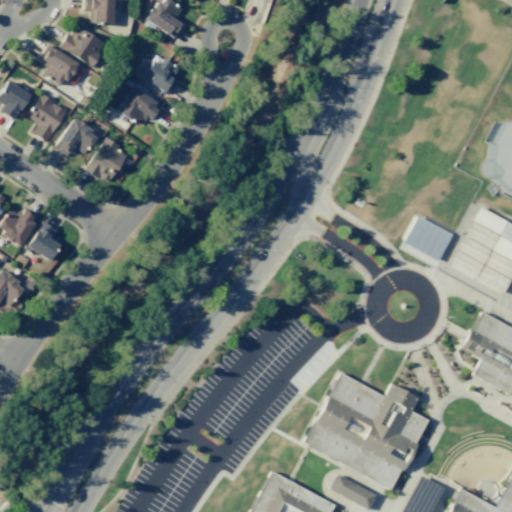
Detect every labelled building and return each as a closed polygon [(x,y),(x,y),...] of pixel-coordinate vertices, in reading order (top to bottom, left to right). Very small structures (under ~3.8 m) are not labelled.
[(80,0),(80,11),(86,11),(86,22),(109,22),(109,0),(80,0)] [(169,38),(179,24),(171,19),(178,9),(166,0),(155,0),(142,19),(169,38)] [(100,42),(71,24),(57,47),(89,67),(97,53),(95,52),(100,42)] [(38,77),(59,87),(73,60),(43,45),(36,59),(45,63),(38,77)] [(138,78),(165,95),(174,81),(168,77),(175,67),(153,54),(138,78)] [(0,82),(0,105),(0,106),(0,112),(11,119),(26,94),(1,80),(0,82)] [(135,124),(140,116),(147,120),(157,103),(128,87),(113,112),(135,124)] [(43,142),(63,111),(37,93),(23,116),(34,123),(28,132),(43,142)] [(49,146),(63,156),(69,147),(79,154),(93,135),(71,118),(49,146)] [(115,145),(100,136),(81,169),(105,183),(122,154),(113,149),(115,145)] [(477,207),(470,220),(496,235),(503,222),(477,207)] [(0,216),(0,234),(18,244),(33,217),(18,209),(15,215),(4,209),(0,216)] [(398,242),(434,260),(448,233),(413,215),(398,242)] [(22,245),(44,261),(56,245),(46,238),(52,230),(39,221),(22,245)] [(469,221),(461,235),(488,250),(496,236),(469,221)] [(497,235),(511,243),(511,226),(505,222),(497,235)] [(461,236),(454,250),(480,264),(488,251),(461,236)] [(489,250),(511,261),(511,244),(497,236),(489,250)] [(453,250),(446,264),(472,278),(480,265),(453,250)] [(511,262),(489,251),(482,265),(508,279),(511,272),(511,262)] [(481,265),(474,279),(500,293),(508,280),(481,265)] [(0,302),(6,307),(20,286),(0,272),(0,302)] [(511,330),(478,313),(469,330),(466,329),(456,348),(477,360),(470,375),(507,395),(511,385),(511,330)] [(300,442),(387,489),(397,470),(400,472),(415,445),(412,444),(424,420),(408,412),(414,398),(387,384),(381,396),(360,385),(336,373),(319,405),(300,442)] [(444,511),(455,490),(492,506),(511,467),(511,511),(444,511)] [(246,511),(327,511),(331,506),(288,482),(268,471),(246,511)] [(364,509),(372,494),(332,474),(325,489),(364,509)]
